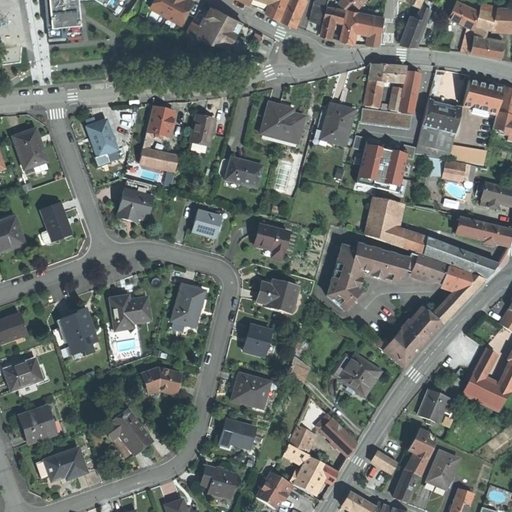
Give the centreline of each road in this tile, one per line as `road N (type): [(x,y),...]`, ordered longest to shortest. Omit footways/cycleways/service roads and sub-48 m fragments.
road 1 (residential): [(105,256),(148,250),(210,264),(228,276),(230,293),(183,460),(53,511)]
road 2 (residential): [(51,99),(224,85),(332,59)]
road 3 (secondary): [(346,485),(415,374),(511,277)]
road 4 (residential): [(105,256),(51,99)]
road 5 (residential): [(332,59),(212,0)]
road 6 (residential): [(388,54),(511,72)]
